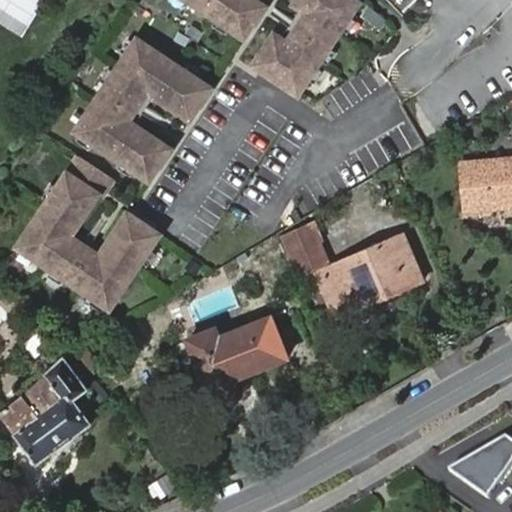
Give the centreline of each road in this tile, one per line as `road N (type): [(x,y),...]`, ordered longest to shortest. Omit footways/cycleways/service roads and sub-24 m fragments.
road 1 (residential): [(232,511),(319,472),(511,359)]
road 2 (residential): [(488,0),(395,88)]
